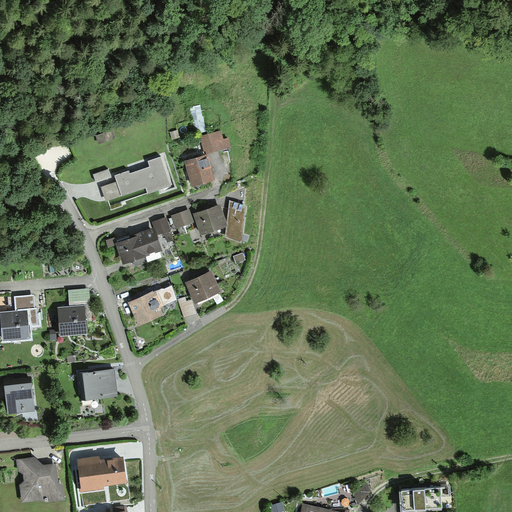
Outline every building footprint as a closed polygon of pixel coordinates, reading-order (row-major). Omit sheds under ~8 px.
[(219,135),(201,139),(204,155),(229,150),(227,142),(220,144),(219,135)] [(204,158),(185,163),(191,187),(211,182),(204,158)] [(169,182),(161,159),(116,174),(124,198),(169,182)] [(247,205),(231,202),(226,237),(241,240),(247,205)] [(196,215),(202,231),(226,223),(220,206),(196,215)] [(172,217),(176,228),(191,223),(187,211),(172,217)] [(152,222),(154,228),(155,227),(157,235),(171,231),(166,217),(152,222)] [(154,228),(136,234),(137,236),(144,257),(150,255),(150,254),(155,252),(155,253),(163,251),(157,235),(155,227),(154,228)] [(144,257),(137,236),(116,243),(123,265),(144,257)] [(189,282),(197,299),(218,289),(210,272),(189,282)] [(156,292),(131,302),(139,321),(164,311),(156,292)] [(181,304),(185,315),(195,312),(191,300),(181,304)] [(69,310),(58,311),(60,337),(84,335),(83,321),(89,320),(88,304),(69,306),(69,310)] [(11,313),(0,314),(3,341),(28,338),(27,326),(32,326),(30,308),(10,310),(11,313)] [(113,372),(81,375),(84,400),(115,398),(113,372)] [(31,412),(28,386),(5,389),(8,414),(31,412)] [(33,461),(19,463),(23,502),(62,498),(61,488),(56,488),(54,469),(39,470),(33,461)] [(80,466),(83,490),(125,485),(122,461),(80,466)] [(367,484),(353,491),(358,504),(370,491),(367,484)] [(449,486),(400,491),(402,511),(404,511),(443,508),(442,495),(450,494),(449,486)]
